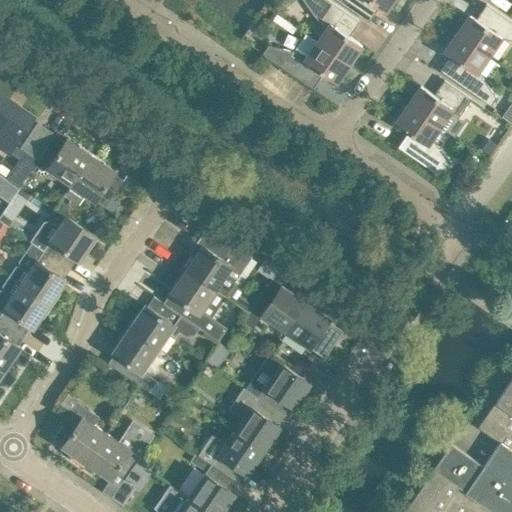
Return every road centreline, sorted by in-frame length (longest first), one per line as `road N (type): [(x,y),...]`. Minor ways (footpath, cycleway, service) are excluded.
road 1 (residential): [(11,447),(72,359),(114,271),(165,195),(165,176),(147,144),(0,46)]
road 2 (residential): [(261,511),(456,230)]
road 3 (residential): [(337,145),(132,0)]
road 4 (residential): [(337,145),(426,0)]
road 5 (residential): [(456,230),(337,145)]
